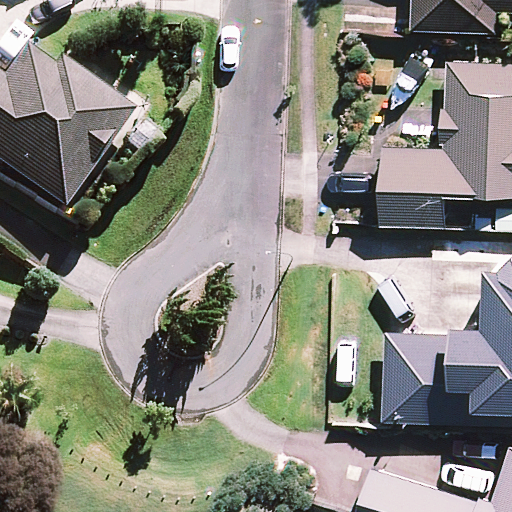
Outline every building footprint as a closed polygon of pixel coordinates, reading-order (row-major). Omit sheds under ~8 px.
[(505,17),(511,17),(511,0),(422,0),(422,35),(505,37),(505,17)] [(0,86),(0,176),(67,224),(140,124),(63,69),(56,78),(29,58),(6,90),(0,86)] [(455,197),(511,199),(511,67),(456,66),(455,113),(450,113),(449,149),(453,149),(453,154),(390,152),(387,227),(453,230),(455,197)] [(396,336),(393,426),(511,430),(511,269),(508,274),(506,327),(466,326),(465,338),(396,336)] [(511,511),(511,470),(501,506),(488,502),(487,505),(381,471),(367,511),(511,511)]
